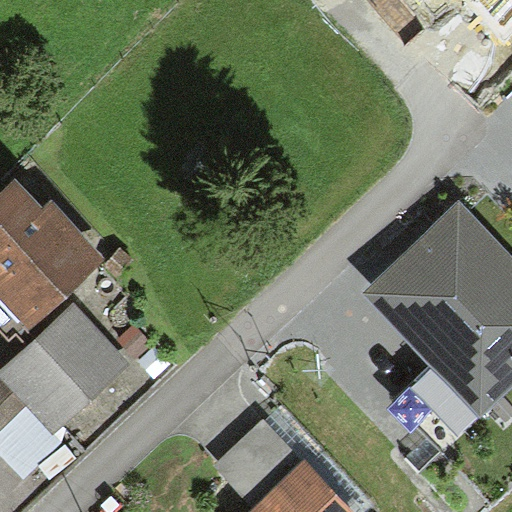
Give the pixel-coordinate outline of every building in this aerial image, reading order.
[(511,0),(465,0),(504,42),(511,34),(511,0)] [(0,299),(17,317),(87,249),(17,176),(0,192),(0,299)] [(511,256),(461,203),(363,295),(431,367),(480,418),(511,388),(511,256)] [(116,357),(66,302),(0,361),(0,445),(19,466),(56,433),(45,421),(116,357)] [(480,418),(431,367),(395,401),(444,452),(480,418)] [(235,511),(347,511),(349,511),(263,428),(219,474),(247,501),(235,511)]
